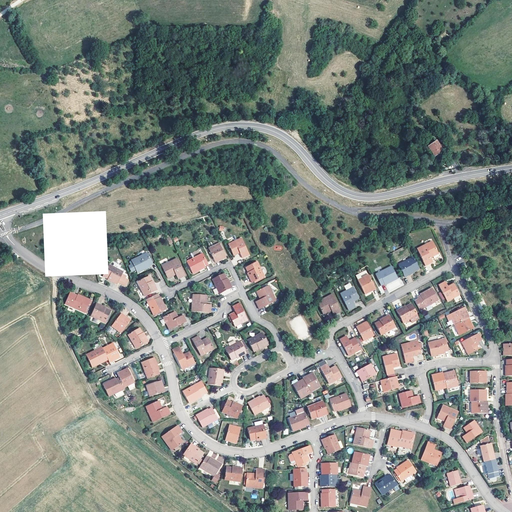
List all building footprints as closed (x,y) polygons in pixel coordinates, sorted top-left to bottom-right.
[(428,147),(435,157),(443,151),(436,141),(428,147)] [(228,244),(233,254),(240,251),(241,253),(243,257),(249,254),(241,237),(228,244)] [(423,243),(414,248),(423,264),(430,260),(428,256),(435,252),(430,241),(424,245),(423,243)] [(220,260),(225,258),(218,244),(209,249),(215,261),(220,259),(220,260)] [(131,271),(136,269),(137,273),(144,269),(143,268),(148,266),(152,264),(147,253),(131,260),(132,261),(129,262),(131,265),(128,266),(131,271)] [(186,261),(193,274),(199,271),(198,269),(204,266),(208,264),(202,253),(186,261)] [(402,276),(408,273),(407,272),(411,270),(416,267),(411,257),(396,264),(402,276)] [(169,264),(162,268),(167,278),(176,274),(178,279),(185,275),(176,258),(168,262),(169,264)] [(256,262),(244,268),(251,282),(263,276),(256,262)] [(110,265),(104,275),(109,278),(112,280),(112,281),(117,284),(118,282),(123,285),(125,280),(127,278),(122,276),(124,273),(110,265)] [(388,280),(388,281),(395,278),(389,266),(374,273),(379,284),(382,283),(388,280)] [(226,278),(223,273),(212,279),(218,292),(231,286),(229,281),(228,281),(226,278)] [(355,279),(362,291),(372,286),(365,274),(355,279)] [(151,282),(149,276),(137,282),(144,296),(157,290),(154,284),(153,285),(151,282)] [(457,293),(452,284),(447,287),(446,286),(443,281),(437,284),(445,300),(457,293)] [(258,309),(275,301),(268,285),(255,292),(259,300),(254,302),(258,309)] [(350,299),(356,295),(351,286),(339,292),(347,308),(353,304),(351,300),(350,299)] [(419,309),(421,307),(437,299),(430,287),(424,291),(424,292),(419,295),(416,297),(417,299),(414,300),(419,309)] [(339,309),(330,292),(323,296),(324,298),(317,302),(323,313),(331,308),(333,312),(339,309)] [(69,294),(65,302),(85,311),(90,300),(83,296),(82,298),(77,295),(73,293),(72,295),(69,294)] [(158,294),(147,300),(155,315),(167,309),(164,302),(163,302),(160,297),(158,294)] [(192,301),(191,311),(210,313),(211,305),(206,304),(207,295),(194,295),(194,301),(192,301)] [(106,322),(111,311),(105,308),(103,307),(103,306),(96,303),(91,315),(106,322)] [(236,327),(248,321),(240,304),(234,307),(237,312),(238,314),(232,317),(236,327)] [(416,315),(410,304),(405,307),(401,309),(400,307),(395,310),(402,322),(409,319),(416,315)] [(468,317),(469,316),(464,306),(449,314),(455,324),(468,317)] [(176,319),(173,312),(163,317),(170,331),(187,322),(183,315),(178,318),(176,319)] [(121,333),(131,321),(127,318),(126,319),(121,315),(112,326),(121,333)] [(379,321),(374,324),(380,335),(394,327),(387,315),(382,318),(382,319),(379,321)] [(473,326),(468,317),(455,324),(454,324),(458,333),(473,326)] [(360,324),(355,327),(363,341),(373,336),(366,323),(361,326),(360,324)] [(142,335),(138,328),(128,333),(137,349),(148,343),(145,337),(144,338),(142,335)] [(467,353),(478,348),(475,342),(476,341),(481,339),(478,332),(461,341),(467,353)] [(254,350),(259,348),(262,346),(263,347),(269,344),(263,333),(249,340),(254,350)] [(360,349),(355,339),(349,343),(348,341),(345,336),(339,340),(348,356),(360,349)] [(213,350),(208,340),(202,343),(202,341),(199,337),(193,341),(201,356),(213,350)] [(246,352),(250,350),(244,339),(226,349),(232,360),(237,358),(240,356),(241,358),(247,355),(246,352)] [(444,351),(447,350),(444,339),(428,342),(431,356),(439,354),(438,352),(444,351)] [(409,345),(409,342),(401,344),(405,363),(414,360),(412,356),(420,354),(417,343),(409,345)] [(115,359),(115,360),(121,357),(114,343),(103,349),(109,359),(110,361),(115,359)] [(511,344),(503,344),(503,350),(504,350),(505,355),(511,355),(511,344)] [(103,349),(102,348),(87,356),(94,369),(100,365),(100,364),(105,362),(109,359),(103,349)] [(195,364),(190,354),(184,357),(183,355),(180,348),(174,352),(183,370),(195,364)] [(388,375),(395,374),(394,368),(394,367),(400,365),(397,354),(383,358),(388,375)] [(157,366),(159,365),(156,358),(143,363),(150,379),(161,374),(160,372),(157,366)] [(371,364),(357,371),(360,377),(361,376),(364,381),(377,375),(371,364)] [(343,378),(337,368),(331,371),(329,369),(327,365),(320,368),(329,385),(343,378)] [(129,369),(123,372),(124,373),(119,375),(120,378),(125,388),(136,383),(129,369)] [(209,385),(221,386),(221,385),(222,378),(223,378),(224,371),(211,369),(209,385)] [(470,384),(485,384),(486,379),(484,379),(484,372),(470,373),(470,384)] [(303,379),(304,380),(311,392),(320,387),(312,373),(303,379)] [(452,374),(441,376),(445,390),(445,391),(456,389),(452,374)] [(445,390),(441,376),(441,375),(430,377),(434,393),(445,390)] [(399,387),(396,376),(385,379),(381,380),(384,391),(399,387)] [(110,397),(126,389),(125,388),(120,378),(117,380),(112,382),(112,381),(104,385),(110,397)] [(301,401),(312,394),(311,392),(304,380),(294,387),(301,401)] [(165,388),(162,381),(147,387),(151,397),(165,392),(164,388),(165,388)] [(202,396),(205,394),(199,384),(184,392),(190,404),(197,401),(196,399),(202,396)] [(421,404),(419,396),(414,397),(412,398),(411,392),(400,395),(403,408),(421,404)] [(471,404),(485,404),(485,392),(469,393),(469,404),(471,404)] [(345,408),(346,410),(353,407),(347,394),(331,401),(335,412),(338,411),(345,408)] [(258,402),(257,400),(251,403),(258,416),(272,408),(266,397),(263,399),(258,402)] [(153,413),(150,415),(154,423),(171,414),(167,407),(163,409),(159,401),(149,406),(153,413)] [(239,406),(235,404),(229,401),(224,412),(239,418),(244,407),(240,404),(239,406)] [(307,408),(312,419),(318,416),(322,415),(323,417),(328,415),(323,401),(307,408)] [(487,415),(487,404),(485,404),(471,404),(471,415),(487,415)] [(295,411),(297,416),(305,413),(303,408),(295,411)] [(221,419),(215,409),(211,410),(205,414),(204,412),(199,415),(205,427),(221,419)] [(457,415),(448,411),(447,413),(441,409),(436,420),(443,423),(442,428),(449,431),(457,415)] [(310,424),(305,413),(297,416),(289,420),(294,432),(300,430),(300,428),(305,426),(310,424)] [(473,423),(463,429),(467,434),(465,435),(461,438),(465,444),(480,434),(473,423)] [(269,431),(268,425),(264,426),(256,428),(250,430),(252,442),(258,440),(261,439),(262,441),(268,440),(266,432),(269,431)] [(179,426),(164,437),(169,445),(172,443),(175,449),(185,442),(180,435),(184,432),(179,426)] [(231,442),(237,444),(242,429),(232,426),(228,439),(232,440),(231,442)] [(357,436),(354,444),(373,450),(375,442),(370,441),(372,432),(361,429),(359,437),(357,436)] [(400,447),(403,433),(392,431),(389,446),(400,448),(400,447)] [(403,432),(403,433),(400,447),(411,449),(414,434),(403,432)] [(328,450),(330,455),(341,450),(335,436),(334,436),(329,438),(322,441),(325,447),(326,447),(328,450)] [(197,464),(205,455),(200,451),(198,450),(199,448),(193,444),(185,455),(197,464)] [(422,458),(429,461),(430,460),(437,463),(441,454),(434,451),(435,447),(428,444),(422,458)] [(491,452),(489,445),(480,447),(484,463),(485,463),(495,460),(493,452),(491,452)] [(306,464),(309,462),(306,456),(308,456),(313,453),(311,446),(293,453),(294,455),(298,466),(300,469),(303,468),(302,465),(306,464)] [(353,464),(366,468),(368,468),(370,457),(355,454),(353,464)] [(296,467),(298,466),(294,455),(291,456),(290,458),(293,466),(296,467)] [(208,457),(201,467),(215,477),(216,476),(223,466),(217,461),(216,463),(211,460),(208,457)] [(495,460),(485,463),(490,479),(500,476),(495,460)] [(399,471),(395,473),(402,483),(416,473),(409,462),(403,466),(404,467),(399,471)] [(364,478),(366,468),(353,464),(352,464),(349,475),(364,478)] [(324,466),(324,472),(326,473),(326,477),(338,477),(341,477),(340,465),(324,466)] [(245,468),(238,467),(237,469),(235,468),(228,468),(226,479),(243,482),(245,468)] [(257,488),(265,489),(266,469),(258,469),(258,474),(249,474),(248,484),(257,485),(257,488)] [(309,487),(309,480),(308,480),(308,474),(308,470),(296,470),(295,488),(309,487)] [(447,473),(451,487),(461,484),(457,470),(447,473)] [(390,475),(387,477),(388,479),(383,482),(377,487),(383,496),(394,488),(398,486),(390,475)] [(338,488),(338,477),(326,477),(324,477),(324,482),(322,482),(322,488),(338,488)] [(469,486),(459,488),(461,497),(457,498),(453,499),(454,504),(472,499),(469,486)] [(360,505),(368,507),(373,489),(365,487),(364,492),(355,490),(352,501),(360,503),(360,505)] [(325,501),(322,501),(323,508),(336,508),(336,491),(324,491),(324,495),(325,501)] [(309,494),(290,494),(290,503),(292,503),(292,511),(305,510),(305,501),(309,501),(309,494)]
